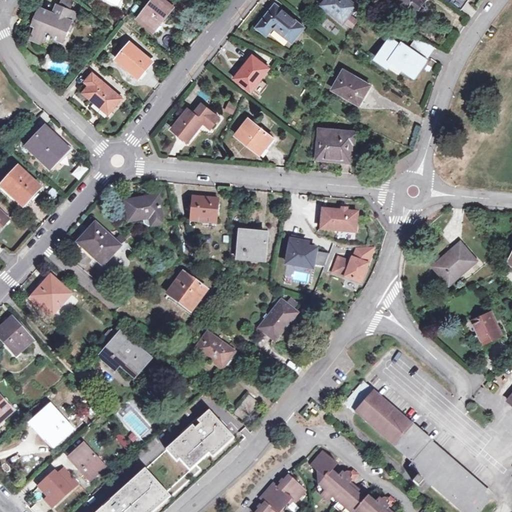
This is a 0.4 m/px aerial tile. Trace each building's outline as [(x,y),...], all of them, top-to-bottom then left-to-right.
[(62,0),(60,7),(70,11),(75,0),(62,0)] [(152,0),(138,18),(154,32),(174,8),(164,0),(152,0)] [(326,0),(322,6),(344,23),(357,7),(348,0),(326,0)] [(392,0),(414,16),(425,0),(392,0)] [(469,0),(452,0),(451,2),(462,10),(469,0)] [(70,11),(60,7),(58,6),(54,15),(41,9),(34,25),(38,27),(33,39),(43,43),(49,40),(51,36),(63,41),(69,29),(71,22),(74,23),(77,14),(70,11)] [(272,13),(270,11),(257,28),(267,36),(274,28),(293,43),(305,28),(278,6),(272,13)] [(393,61),(414,75),(419,68),(420,69),(427,61),(404,45),(402,48),(392,41),(379,60),(389,67),(393,61)] [(429,58),(435,49),(417,41),(412,46),(429,58)] [(117,59),(138,77),(144,70),(145,71),(153,61),(131,43),(117,59)] [(365,61),(369,56),(359,49),(355,53),(365,61)] [(236,77),(252,90),(272,64),(263,57),(258,61),(253,56),(236,77)] [(364,91),(368,84),(345,71),(333,90),(360,105),(367,92),(364,91)] [(109,114),(122,98),(93,73),(85,82),(89,85),(84,92),(96,102),(96,103),(109,114)] [(209,96),(202,90),(197,96),(204,102),(209,96)] [(180,137),(183,134),(190,140),(204,124),(211,130),(220,119),(203,105),(195,115),(189,110),(172,130),(180,137)] [(236,136),(259,154),(263,149),(265,150),(274,139),(249,120),(236,136)] [(57,162),(56,160),(68,148),(46,128),(34,140),(33,140),(26,148),(50,170),(57,162)] [(319,160),(350,162),(352,144),(355,144),(355,133),(322,130),(319,160)] [(183,134),(180,137),(188,143),(190,140),(183,134)] [(0,175),(0,185),(21,205),(33,193),(35,194),(41,188),(12,162),(0,175)] [(128,223),(150,219),(151,226),(163,224),(159,196),(124,201),(128,223)] [(217,223),(219,200),(191,197),(189,221),(217,223)] [(342,211),(322,209),(321,227),(327,230),(356,232),(357,212),(346,211),(342,211)] [(0,225),(2,227),(9,220),(0,211),(0,225)] [(114,241),(95,224),(78,243),(102,265),(119,247),(119,246),(114,241)] [(264,262),(267,234),(239,232),(237,260),(264,262)] [(114,241),(119,246),(126,241),(121,235),(114,241)] [(322,271),(328,254),(316,252),(316,249),(307,247),(306,250),(303,250),(304,247),(305,242),(291,240),(285,267),(287,267),(287,265),(303,268),(302,270),(311,272),(311,269),(322,271)] [(119,247),(122,251),(129,246),(126,241),(119,246),(119,247)] [(433,267),(449,286),(477,262),(461,242),(433,267)] [(360,282),(374,247),(357,248),(353,258),(352,258),(350,262),(338,257),(332,272),(360,282)] [(189,311),(205,289),(183,273),(167,295),(189,311)] [(503,277),(510,284),(511,280),(511,278),(506,274),(503,277)] [(51,275),(32,296),(52,315),(71,293),(51,275)] [(273,291),(269,296),(277,302),(280,296),(273,291)] [(290,298),(286,304),(293,310),(298,304),(290,298)] [(293,310),(286,304),(281,300),(258,328),(274,341),(297,313),(293,310)] [(478,336),(482,345),(502,335),(492,312),(471,321),(478,336)] [(13,318),(0,330),(0,336),(9,346),(11,344),(19,353),(33,341),(13,318)] [(100,354),(116,369),(122,363),(136,374),(143,366),(148,371),(155,363),(120,332),(100,354)] [(221,370),(234,352),(208,332),(194,350),(221,370)] [(476,348),(482,345),(478,336),(472,339),(476,348)] [(345,405),(356,415),(375,392),(364,382),(345,405)] [(357,414),(414,464),(411,468),(460,511),(479,511),(493,497),(375,393),(357,414)] [(0,424),(13,412),(0,397),(0,424)] [(249,397),(240,407),(249,415),(258,405),(249,397)] [(33,424),(53,447),(72,430),(51,407),(33,424)] [(240,407),(233,415),(243,423),(249,415),(240,407)] [(211,410),(134,480),(156,504),(167,493),(172,498),(196,476),(192,471),(233,434),(211,410)] [(117,438),(129,452),(134,448),(128,440),(122,433),(117,438)] [(90,481),(105,467),(85,445),(70,459),(90,481)] [(330,469),(335,462),(323,451),(310,465),(317,471),(318,482),(319,483),(319,484),(319,485),(326,491),(322,495),(329,502),(333,497),(339,503),(336,508),(340,511),(343,511),(346,509),(349,511),(387,511),(386,511),(389,507),(391,508),(396,503),(390,497),(388,500),(388,499),(387,498),(386,498),(385,498),(383,499),(382,500),(380,499),(376,503),(369,496),(366,500),(349,485),(352,482),(353,482),(360,476),(354,471),(352,473),(351,472),(350,472),(349,471),(348,471),(347,472),(346,473),(344,474),(342,472),(338,476),(332,471),(330,469)] [(338,465),(335,462),(330,469),(332,471),(338,465)] [(55,472),(40,486),(50,497),(53,495),(59,501),(79,483),(66,469),(59,476),(55,472)] [(278,511),(281,509),(286,503),(290,498),(294,501),(296,502),(306,490),(290,476),(285,481),(282,485),(279,488),(275,484),(262,499),(266,503),(263,506),(260,511),(258,511),(278,511)] [(414,482),(420,487),(424,482),(418,477),(414,482)] [(103,508),(98,511),(146,511),(156,504),(134,480),(115,497),(117,500),(106,511),(103,508)] [(50,497),(46,500),(53,507),(59,501),(53,495),(50,497)] [(115,497),(103,508),(106,511),(117,500),(115,497)]
